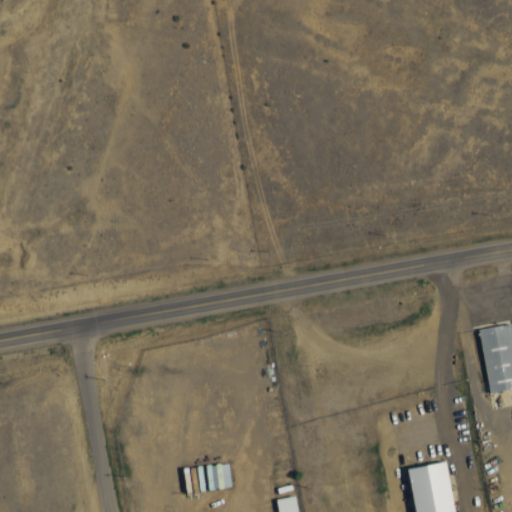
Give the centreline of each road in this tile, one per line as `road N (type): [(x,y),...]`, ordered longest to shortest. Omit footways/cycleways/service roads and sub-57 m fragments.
road 1 (tertiary): [(511,247),(0,339)]
road 2 (residential): [(74,325),(108,511)]
